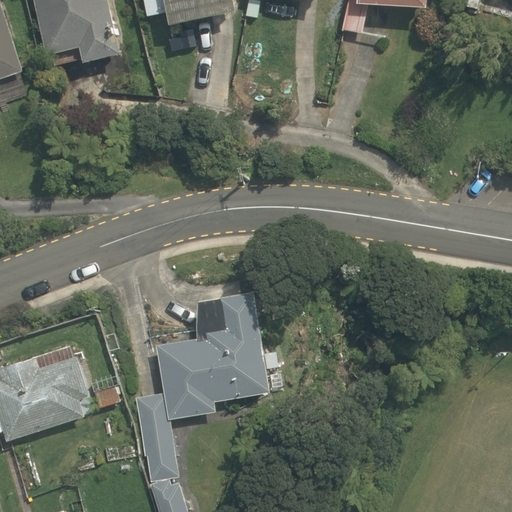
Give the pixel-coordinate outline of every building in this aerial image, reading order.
[(35,0),(49,58),(75,52),(78,66),(124,55),(110,0),(35,0)] [(243,0),(149,0),(154,21),(176,16),(180,33),(247,17),(243,0)] [(368,0),(368,10),(439,12),(439,0),(368,0)] [(0,82),(20,77),(0,7),(0,82)] [(17,80),(0,86),(0,104),(23,97),(17,80)] [(205,340),(163,347),(171,394),(175,421),(224,414),(222,404),(282,395),(266,295),(211,303),(205,340)] [(94,412),(70,340),(0,363),(0,433),(5,432),(8,440),(94,412)] [(171,394),(139,398),(155,483),(177,479),(187,477),(175,421),(171,394)] [(177,479),(155,486),(163,511),(194,511),(186,484),(179,486),(177,479)]
